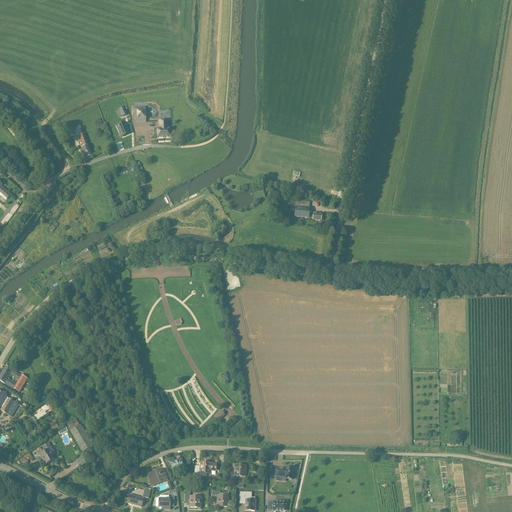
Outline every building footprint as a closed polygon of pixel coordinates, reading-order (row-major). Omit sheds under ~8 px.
[(139,107),(133,107),(134,123),(146,123),(145,110),(143,110),(143,107),(139,107)] [(157,129),(157,138),(171,138),(170,130),(168,130),(168,121),(159,121),(159,125),(159,129),(157,129)] [(122,137),(124,136),(129,134),(124,122),(116,126),(120,134),(122,137)] [(85,158),(92,156),(88,146),(84,134),(79,136),(84,148),(82,148),(85,158)] [(0,192),(7,199),(11,195),(7,192),(1,187),(3,185),(0,182),(0,192)] [(296,202),(295,217),(308,218),(308,217),(313,218),(313,220),(321,221),(322,215),(313,214),(308,213),(309,203),(296,202)] [(12,388),(14,384),(7,380),(10,376),(19,381),(14,390),(19,393),(27,379),(22,376),(21,376),(12,371),(12,370),(5,366),(0,375),(0,382),(4,384),(12,388)] [(0,410),(7,415),(7,414),(12,417),(19,405),(0,393),(0,410)] [(220,421),(225,415),(222,412),(217,418),(220,421)] [(94,446),(81,425),(79,426),(76,421),(72,423),(73,425),(70,427),(68,428),(70,432),(69,432),(82,453),(83,453),(86,458),(87,457),(88,459),(89,458),(88,456),(91,455),(88,449),(94,446)] [(53,464),(55,463),(53,460),(54,459),(52,457),(56,455),(49,444),(44,446),(42,448),(45,452),(40,455),(46,465),(51,461),(53,464)] [(82,456),(75,460),(79,467),(86,462),(82,456)] [(108,471),(107,470),(112,468),(106,459),(105,457),(102,459),(102,458),(98,461),(99,463),(98,464),(104,473),(104,474),(108,471)] [(175,461),(174,458),(165,460),(165,461),(166,464),(167,466),(171,464),(173,472),(185,468),(182,459),(175,461)] [(206,477),(207,474),(211,474),(211,472),(216,472),(217,464),(212,463),(200,462),(200,467),(195,467),(195,470),(194,477),(200,477),(206,477)] [(229,473),(229,480),(235,480),(235,476),(246,477),(246,466),(235,465),(235,473),(229,473)] [(292,481),(293,469),(286,468),(286,470),(275,469),(274,478),(285,479),(285,480),(292,481)] [(148,475),(153,487),(167,481),(163,470),(148,475)] [(149,499),(151,491),(145,489),(143,497),(149,499)] [(185,504),(190,505),(190,508),(201,508),(201,497),(190,497),(190,491),(185,491),(185,500),(185,504)] [(228,496),(228,494),(222,494),(219,493),(212,493),(212,501),(214,501),(216,503),(217,503),(217,507),(228,507),(228,496)] [(245,504),(245,511),(256,511),(256,500),(249,500),(249,494),(240,493),(239,504),(245,504)] [(129,495),(127,504),(142,508),(144,499),(129,495)] [(174,497),(169,497),(169,499),(159,499),(159,508),(163,508),(163,510),(170,510),(170,508),(170,507),(174,507),(174,497)] [(273,511),(287,511),(287,502),(268,502),(268,510),(273,511)]
